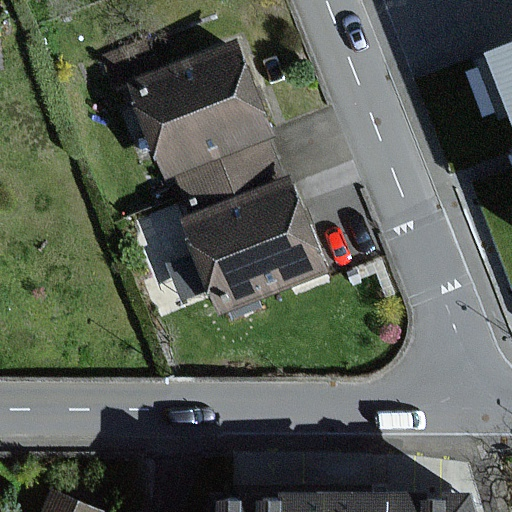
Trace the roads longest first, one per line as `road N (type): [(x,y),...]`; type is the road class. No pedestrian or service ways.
road 1 (residential): [(461,412),(0,413)]
road 2 (residential): [(461,412),(454,323),(327,0)]
